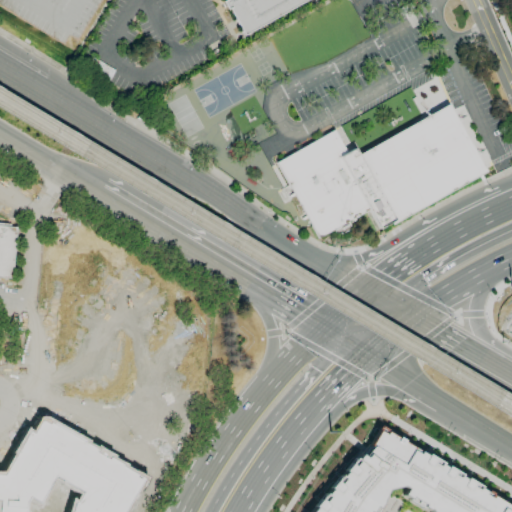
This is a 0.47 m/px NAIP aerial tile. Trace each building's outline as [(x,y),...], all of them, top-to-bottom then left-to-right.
[(301,0),(242,34),(222,0),(301,0)] [(377,227),(367,209),(316,237),(274,162),(333,129),(345,151),(352,147),(356,154),(421,118),(446,104),(484,172),(389,224),(388,221),(377,227)] [(0,277),(11,278),(15,225),(0,223),(0,277)] [(0,511),(0,472),(26,431),(30,433),(38,418),(44,419),(93,448),(91,452),(104,459),(106,457),(119,465),(118,466),(139,478),(119,511),(0,511)] [(312,511),(511,511),(511,509),(375,432),(361,455),(345,454),(312,511)]
